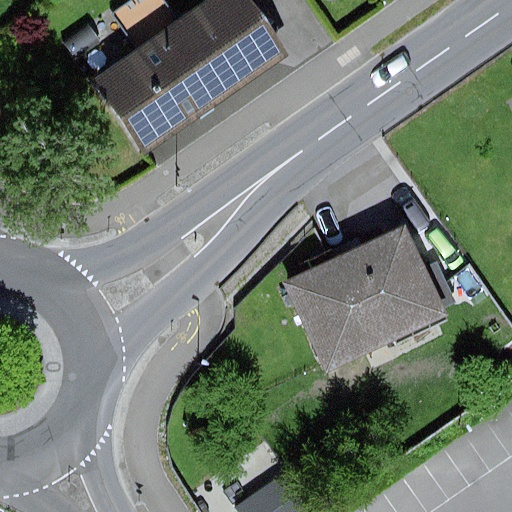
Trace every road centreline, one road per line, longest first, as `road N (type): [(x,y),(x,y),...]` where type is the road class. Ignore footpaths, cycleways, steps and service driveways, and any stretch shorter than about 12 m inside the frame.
road 1 (secondary): [(228,215),(511,10)]
road 2 (secondary): [(90,378),(181,288),(228,215)]
road 3 (secondary): [(228,215),(44,281)]
